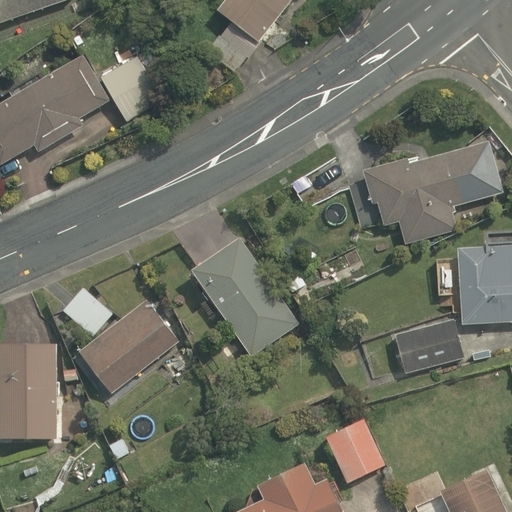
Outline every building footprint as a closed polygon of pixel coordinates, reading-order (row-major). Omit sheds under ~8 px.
[(67,0),(0,0),(0,24),(69,3),(67,0)] [(292,0),(226,0),(216,17),(262,47),(292,0)] [(78,54),(0,99),(0,166),(31,148),(37,159),(86,131),(80,120),(112,101),(124,121),(158,102),(132,58),(93,80),(78,54)] [(406,156),(367,167),(384,226),(399,222),(405,245),(459,230),(452,207),(486,197),(472,145),(408,163),(406,156)] [(239,231),(188,265),(253,362),(303,328),(283,298),(273,304),(256,277),(266,270),(239,231)] [(511,319),(511,239),(458,241),(459,257),(435,258),(436,297),(461,296),(462,321),(511,319)] [(75,347),(109,393),(180,340),(147,295),(115,318),(88,282),(59,303),(86,339),(75,347)] [(454,319),(395,331),(403,371),(462,359),(454,319)] [(61,342),(9,342),(8,440),(60,440),(61,342)] [(365,415),(325,433),(347,481),(387,463),(365,415)] [(342,511),(326,473),(317,477),(308,455),(259,476),(268,495),(230,511),(342,511)] [(511,511),(492,463),(437,486),(447,511),(511,511)]
